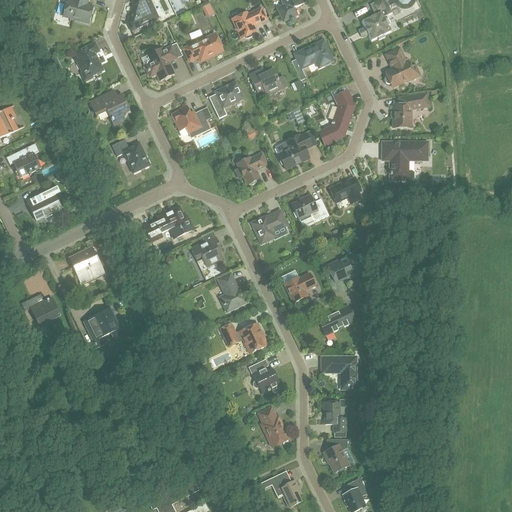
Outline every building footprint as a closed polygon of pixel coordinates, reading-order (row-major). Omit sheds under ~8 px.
[(63,17),(88,24),(93,7),(86,5),(87,0),(71,0),(72,1),(68,0),(63,17)] [(139,0),(136,2),(132,16),(133,19),(128,21),(128,24),(131,32),(153,21),(149,12),(154,10),(149,0),(139,0)] [(305,4),(303,0),(280,0),(283,6),(277,9),(283,23),(297,16),(294,9),(305,4)] [(385,0),(386,0),(385,0),(381,0),(371,5),(376,16),(362,23),(365,29),(363,30),(366,36),(368,35),(371,42),(390,33),(383,18),(392,14),(388,6),(398,2),(402,5),(407,5),(410,1),(409,0),(385,0)] [(239,17),(232,21),(241,39),(243,38),(245,40),(247,40),(252,38),(253,36),(253,34),(256,32),(253,26),(266,20),(261,9),(248,15),(247,14),(239,17)] [(223,52),(215,35),(183,50),(189,63),(198,58),(200,62),(223,52)] [(291,63),(298,79),(301,84),(307,82),(301,70),(315,63),(318,69),(333,62),(323,41),(294,55),(296,60),(291,63)] [(75,53),(78,60),(84,72),(80,74),(84,82),(92,78),(91,76),(102,71),(97,60),(96,61),(93,55),(98,52),(95,44),(75,53)] [(176,59),(171,48),(161,52),(160,50),(147,56),(151,63),(144,66),(150,78),(156,75),(159,82),(174,75),(168,63),(176,59)] [(416,66),(411,68),(408,63),(406,64),(399,49),(385,56),(392,70),(385,74),(387,77),(385,78),(384,80),(386,85),(389,85),(390,85),(392,88),(407,81),(407,83),(421,76),(416,66)] [(259,74),(257,73),(249,77),(259,97),(265,94),(266,97),(286,87),(282,78),(277,80),(273,71),(264,75),(263,74),(260,76),(259,74)] [(243,99),(236,83),(215,93),(219,102),(212,105),(219,120),(226,116),(223,109),(243,99)] [(338,108),(338,109),(331,127),(318,133),(325,147),(343,138),(354,107),(347,92),(333,98),(338,108)] [(109,102),(106,95),(89,103),(96,117),(107,112),(114,127),(124,122),(121,116),(129,112),(121,96),(109,102)] [(429,108),(427,95),(398,99),(399,106),(393,106),(393,129),(411,129),(411,111),(429,108)] [(0,140),(24,129),(24,127),(18,130),(13,119),(16,117),(12,108),(14,107),(0,113),(0,140)] [(210,130),(201,111),(195,114),(190,116),(186,107),(179,110),(180,112),(172,116),(180,132),(186,129),(188,134),(197,130),(199,135),(210,130)] [(293,115),(286,118),(289,124),(295,121),(293,115)] [(256,128),(245,134),(249,141),(259,136),(256,128)] [(311,147),(306,135),(299,138),(298,137),(286,142),(290,151),(279,157),(285,170),(309,159),(305,150),(311,147)] [(129,148),(125,140),(111,147),(117,158),(123,155),(133,174),(149,166),(138,143),(129,148)] [(427,162),(427,143),(382,143),(382,162),(389,162),(389,181),(408,181),(408,180),(413,180),(413,172),(408,172),(408,162),(427,162)] [(34,155),(39,153),(35,146),(6,159),(10,167),(15,165),(22,179),(28,176),(29,178),(31,177),(31,175),(41,170),(34,155)] [(237,165),(243,178),(247,186),(259,180),(255,172),(267,166),(262,154),(250,160),(249,159),(237,165)] [(67,172),(56,177),(59,182),(63,180),(68,178),(70,177),(67,172)] [(361,192),(354,178),(329,191),(336,204),(348,198),(351,205),(361,201),(358,193),(361,192)] [(38,196),(27,202),(30,208),(37,223),(61,211),(54,198),(60,195),(57,188),(51,191),(50,190),(38,196)] [(304,200),(292,206),(299,220),(302,228),(313,223),(314,224),(328,217),(320,200),(313,204),(309,196),(303,199),(304,200)] [(144,229),(150,240),(171,230),(174,237),(182,233),(183,235),(192,231),(186,219),(183,220),(178,209),(158,219),(160,222),(144,229)] [(287,226),(280,212),(251,224),(261,245),(273,239),(270,234),(287,226)] [(339,230),(332,233),(334,238),(341,235),(339,230)] [(204,244),(191,250),(197,263),(202,261),(206,269),(201,272),(206,281),(221,274),(216,264),(223,261),(219,253),(222,252),(215,238),(204,244)] [(88,251),(70,260),(74,268),(73,269),(76,268),(78,273),(75,274),(81,285),(85,283),(97,277),(97,276),(103,273),(96,259),(97,258),(94,252),(99,249),(96,241),(86,246),(88,251)] [(335,284),(346,279),(353,275),(354,277),(362,273),(354,255),(327,268),(335,284)] [(155,267),(150,270),(155,280),(161,277),(163,276),(159,268),(157,269),(157,270),(155,267)] [(315,286),(310,275),(299,280),(295,272),(281,278),(293,304),(307,297),(304,292),(315,286)] [(223,305),(224,307),(227,313),(247,303),(240,290),(236,291),(235,288),(236,288),(230,275),(218,281),(226,296),(220,299),(223,305)] [(39,328),(60,318),(52,300),(39,306),(35,299),(21,306),(25,313),(30,310),(39,328)] [(355,323),(348,307),(318,322),(325,337),(355,323)] [(114,342),(123,338),(109,310),(100,314),(101,315),(97,317),(98,319),(93,321),(92,319),(83,323),(96,351),(104,347),(101,339),(111,335),(114,342)] [(267,346),(260,332),(257,325),(235,335),(231,325),(220,330),(228,348),(243,341),(249,355),(267,346)] [(356,390),(356,358),(321,359),(322,374),(341,374),(341,391),(356,390)] [(265,361),(248,369),(251,375),(252,375),(256,382),(253,383),(253,385),(253,388),(255,389),(256,390),(259,389),(262,395),(271,391),(272,393),(273,394),(275,394),(277,394),(278,393),(279,391),(279,390),(278,388),(280,387),(272,370),(268,373),(266,368),(268,367),(265,361)] [(333,434),(345,434),(345,419),(339,419),(339,404),(324,404),(324,406),(323,406),(323,413),(324,413),(324,426),(333,426),(333,434)] [(276,419),(271,409),(258,415),(263,425),(261,426),(272,448),(289,440),(278,418),(276,419)] [(328,461),(334,474),(348,467),(341,452),(347,449),(347,441),(326,441),(326,447),(328,452),(323,454),(327,462),(328,461)] [(203,468),(196,472),(197,476),(199,479),(207,475),(205,472),(203,468)] [(278,476),(260,485),(262,490),(271,486),(278,499),(283,497),(288,509),(301,503),(298,497),(301,495),(295,482),(291,484),(283,487),(280,482),(278,476)] [(367,495),(363,488),(367,486),(364,479),(360,481),(359,480),(347,486),(350,493),(343,496),(350,511),(355,511),(365,508),(360,498),(367,495)] [(173,511),(170,506),(191,495),(186,485),(149,505),(152,511),(158,508),(159,511),(158,511),(173,511)] [(114,492),(107,495),(110,501),(113,502),(114,502),(116,500),(120,498),(118,494),(116,495),(114,492)] [(128,511),(127,510),(124,503),(107,511),(128,511)]
